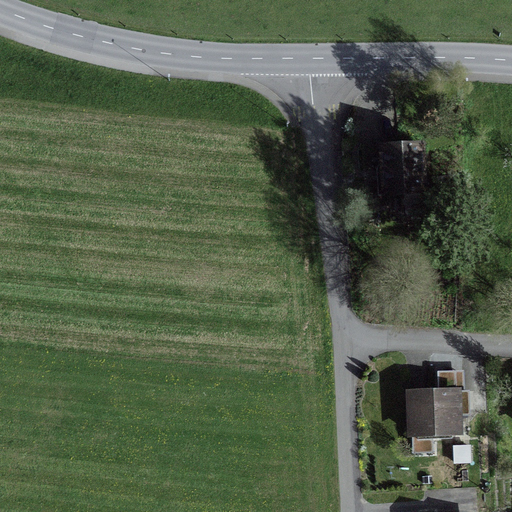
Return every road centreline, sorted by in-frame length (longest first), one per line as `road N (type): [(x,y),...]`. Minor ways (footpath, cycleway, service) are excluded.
road 1 (tertiary): [(307,61),(188,59),(108,45),(0,10)]
road 2 (residential): [(349,349),(307,61)]
road 3 (tertiary): [(511,62),(307,61)]
road 4 (residential): [(356,511),(349,349)]
road 5 (residential): [(511,356),(349,349)]
